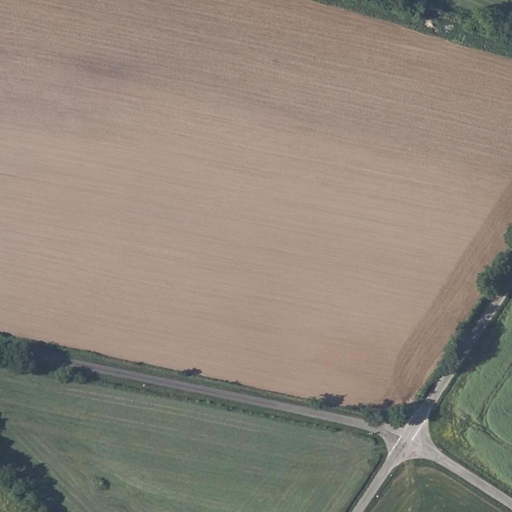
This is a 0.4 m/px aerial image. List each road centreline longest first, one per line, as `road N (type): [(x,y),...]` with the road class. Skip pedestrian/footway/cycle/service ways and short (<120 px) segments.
road 1 (unclassified): [(0,347),(406,438)]
road 2 (unclassified): [(511,278),(406,438)]
road 3 (unclassified): [(406,438),(511,506)]
